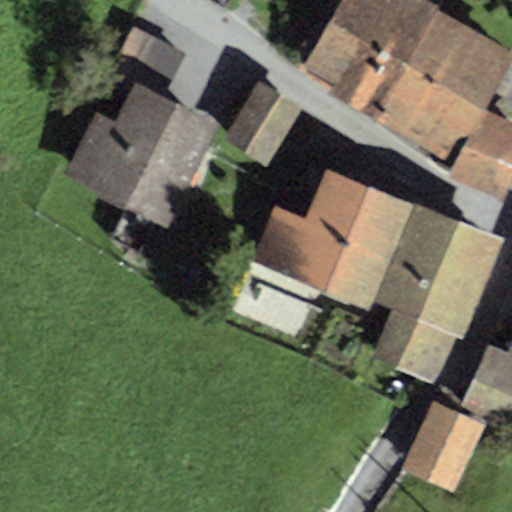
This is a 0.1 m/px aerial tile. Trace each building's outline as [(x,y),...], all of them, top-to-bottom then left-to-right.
[(511,77),(511,62),(404,0),(356,0),(311,77),(461,164),(511,77)] [(307,115),(261,89),(228,146),(273,172),(307,115)] [(125,135),(101,122),(70,181),(165,231),(218,131),(147,93),(125,135)] [(511,188),(511,131),(491,122),(459,186),(503,207),(511,188)] [(316,226),(280,212),(258,268),(375,313),(416,205),(335,174),(316,226)] [(488,239),(426,214),(390,305),(404,310),(386,357),(434,376),(488,239)] [(511,364),(494,356),(468,409),(511,430),(511,364)] [(490,429),(441,407),(412,474),(461,496),(490,429)]
